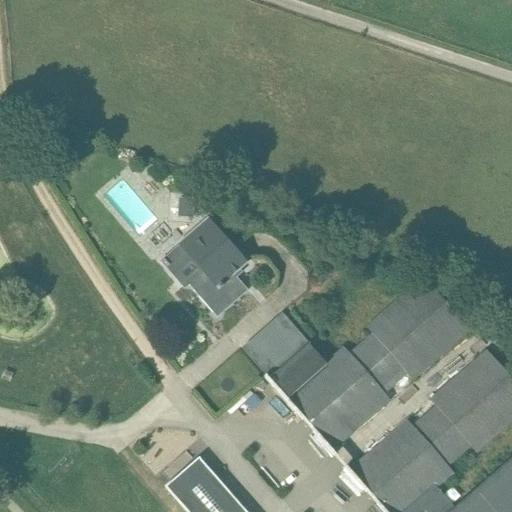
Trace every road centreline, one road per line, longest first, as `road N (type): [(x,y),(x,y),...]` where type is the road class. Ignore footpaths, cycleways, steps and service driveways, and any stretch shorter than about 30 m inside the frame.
road 1 (track): [(169,388),(57,216),(9,84),(0,0)]
road 2 (track): [(282,0),(511,77)]
